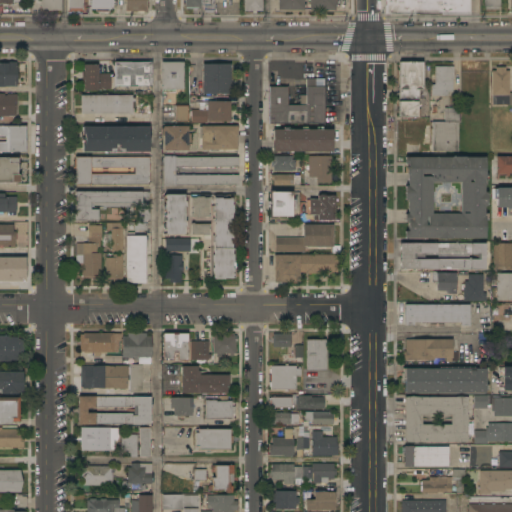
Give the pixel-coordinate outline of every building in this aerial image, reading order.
[(41,0),(61,0),(62,10),(42,10),(41,0)] [(82,0),(82,10),(81,10),(81,11),(69,11),(69,10),(67,10),(67,0),(82,0)] [(147,0),(147,11),(137,11),(137,12),(132,12),(132,11),(126,11),(126,0),(113,0),(113,10),(109,10),(109,9),(107,9),(107,12),(96,11),(96,9),(95,9),(95,10),(91,10),(91,0),(147,0)] [(214,0),(214,10),(213,10),(213,12),(205,12),(205,11),(203,11),(203,4),(200,4),(200,8),(184,8),(184,0),(214,0)] [(262,0),(262,11),(244,11),(244,0),(262,0)] [(303,0),(303,4),(305,4),(305,9),(304,9),(304,11),(278,11),(278,0),(303,0)] [(335,0),(335,10),(309,10),(309,0),(335,0)] [(470,0),(470,16),(385,16),(385,0),(470,0)] [(500,0),(500,6),(499,6),(499,9),(485,9),(485,7),(484,7),(483,0),(500,0)] [(6,87),(6,88),(0,88),(0,62),(18,63),(17,87),(6,87)] [(152,62),(152,87),(115,87),(115,62),(152,62)] [(183,90),(161,90),(161,62),(183,62),(183,90)] [(423,62),(423,90),(422,90),(422,92),(419,92),(419,89),(419,99),(399,99),(399,62),(423,62)] [(84,80),(82,80),(82,71),(84,71),(84,64),(98,64),(98,74),(110,74),(111,89),(99,89),(99,91),(85,91),(84,80)] [(230,93),(201,93),(201,65),(202,65),(202,64),(231,64),(230,93)] [(454,67),(454,78),(452,78),(452,92),(448,92),(448,96),(431,96),(431,84),(434,84),(434,67),(454,67)] [(511,105),(492,105),(492,71),(495,71),(495,67),(505,67),(505,71),(509,71),(509,93),(511,93),(511,105)] [(324,124),(269,124),(269,87),(275,87),(276,85),(280,85),(281,87),(288,87),(287,105),(300,105),(300,96),(305,96),(306,79),(315,79),(315,86),(324,86),(324,124)] [(0,93),(4,93),(4,96),(16,96),(16,107),(14,107),(14,116),(0,116),(0,93)] [(81,114),(80,96),(134,95),(134,112),(132,112),(132,114),(81,114)] [(230,122),(207,122),(207,123),(191,123),(191,110),(191,98),(197,98),(197,110),(207,110),(207,101),(230,101),(230,122)] [(417,102),(417,109),(421,109),(421,117),(399,117),(399,101),(417,102)] [(188,122),(175,122),(175,106),(188,106),(188,122)] [(461,108),(460,122),(459,122),(458,152),(432,152),(432,122),(444,122),(444,108),(461,108)] [(26,152),(0,152),(0,142),(6,142),(6,136),(0,136),(0,126),(26,126),(26,152)] [(188,134),(190,134),(190,142),(188,142),(188,150),(164,151),(164,135),(162,135),(162,129),(163,129),(163,126),(188,126),(188,134)] [(237,126),(237,128),(238,128),(238,131),(237,131),(237,150),(215,150),(215,152),(210,152),(210,150),(201,150),(201,126),(237,126)] [(302,130),(302,127),(307,127),(307,129),(317,129),(317,127),(321,127),(321,129),(326,129),(326,126),(333,126),(333,152),(273,152),(273,130),(302,130)] [(149,127),(149,153),(124,153),(124,152),(111,152),(111,153),(82,153),(82,143),(81,143),(81,138),(85,138),(85,134),(83,134),(83,127),(149,127)] [(292,156),(292,160),(295,160),(295,171),(292,171),(273,171),(273,165),(272,165),(272,160),(273,160),(273,156),(292,156)] [(331,183),(317,183),(317,177),(308,177),(309,156),(331,156),(331,183)] [(511,156),(511,173),(508,173),(508,176),(505,176),(505,174),(496,174),(496,156),(511,156)] [(0,157),(18,157),(18,164),(17,164),(19,164),(19,170),(17,170),(17,175),(20,175),(20,182),(0,182),(0,157)] [(75,168),(74,168),(74,159),(75,159),(75,157),(150,157),(150,186),(75,185),(75,168)] [(176,185),(176,186),(164,186),(164,157),(238,157),(238,167),(176,167),(176,175),(238,175),(238,185),(176,185)] [(452,158),(452,157),(465,157),(485,157),(485,174),(489,174),(489,180),(486,180),(486,185),(484,185),(484,192),(487,192),(487,206),(485,206),(485,214),(488,214),(488,220),(485,220),(485,238),(473,238),(473,239),(466,239),(466,238),(451,238),(451,239),(438,239),(438,238),(405,238),(405,231),(408,231),(408,222),(405,222),(405,214),(407,214),(407,200),(405,200),(405,186),(408,186),(408,174),(407,174),(407,167),(408,167),(408,164),(405,164),(405,157),(452,158)] [(293,185),(293,186),(273,185),(273,175),(295,175),(295,176),(300,176),(300,185),(293,185)] [(511,187),(511,208),(497,208),(497,188),(511,187)] [(292,200),(295,200),(295,210),(292,210),(292,217),(289,217),(289,219),(275,219),(275,217),(273,217),(273,219),(268,219),(269,207),(267,207),(268,202),(269,202),(269,191),(273,191),(273,192),(292,192),(292,200)] [(150,192),(150,197),(142,197),(142,206),(93,206),(93,202),(90,202),(90,210),(98,210),(98,221),(75,221),(75,192),(150,192)] [(16,212),(3,212),(3,215),(0,215),(0,193),(5,193),(5,197),(16,197),(16,212)] [(184,202),(186,202),(186,208),(185,208),(184,221),(185,221),(185,227),(184,227),(184,234),(163,234),(163,195),(184,195),(184,202)] [(203,217),(203,218),(196,218),(196,217),(189,217),(190,195),(209,195),(209,217),(203,217)] [(211,206),(213,206),(213,198),(222,198),(222,199),(229,199),(229,195),(236,195),(235,279),(224,279),(224,280),(214,280),(214,278),(210,278),(211,206)] [(335,196),(335,220),(313,220),(313,215),(306,215),(306,200),(309,200),(318,200),(318,196),(335,196)] [(150,223),(137,223),(137,209),(150,209),(150,223)] [(123,251),(111,251),(111,246),(103,246),(102,234),(111,234),(111,223),(123,223),(123,251)] [(194,223),(194,224),(210,225),(209,239),(203,239),(203,234),(191,234),(191,223),(194,223)] [(0,224),(13,225),(13,232),(15,232),(15,248),(4,248),(4,245),(0,245),(0,224)] [(101,277),(100,277),(100,279),(82,278),(83,264),(76,263),(76,243),(88,244),(88,225),(102,226),(102,238),(100,238),(100,246),(97,246),(97,253),(101,253),(101,277)] [(275,252),(275,238),(303,238),(303,225),(333,225),(333,247),(305,247),(305,252),(275,252)] [(146,285),(132,285),(132,283),(126,283),(126,236),(145,236),(146,285)] [(165,252),(165,239),(190,238),(190,252),(165,252)] [(485,244),(485,269),(400,269),(400,243),(485,244)] [(511,270),(505,270),(505,267),(501,267),(501,270),(493,270),(493,243),(511,243),(511,270)] [(123,284),(113,284),(113,280),(106,280),(106,258),(113,258),(113,254),(123,254),(123,284)] [(181,263),(183,263),(183,271),(181,271),(181,283),(169,282),(169,279),(164,279),(165,255),(182,255),(181,263)] [(274,283),(274,255),(338,255),(338,273),(331,273),(331,274),(305,274),(305,273),(300,273),(300,283),(274,283)] [(0,282),(0,258),(26,258),(26,282),(0,282)] [(446,294),(446,291),(436,291),(436,283),(432,283),(432,272),(444,272),(444,273),(456,273),(456,294),(446,294)] [(511,301),(496,301),(496,273),(511,273),(511,301)] [(483,274),(483,293),(486,293),(486,301),(463,301),(463,288),(464,288),(464,281),(467,281),(467,274),(483,274)] [(469,305),(469,326),(460,326),(460,322),(414,322),(414,325),(405,325),(405,305),(469,305)] [(121,341),(118,341),(118,353),(80,352),(81,333),(121,334),(121,341)] [(140,358),(140,360),(134,360),(134,357),(132,357),(132,359),(128,359),(128,358),(122,358),(122,337),(128,337),(128,333),(146,333),(146,337),(152,337),(152,358),(140,358)] [(188,361),(177,361),(177,362),(173,362),(173,361),(163,361),(163,334),(173,334),(173,335),(178,335),(178,334),(188,334),(188,361)] [(291,347),(273,347),(273,344),(271,344),(271,337),(273,337),(273,334),(291,334),(291,347)] [(0,336),(10,336),(10,337),(18,337),(18,339),(22,339),(22,359),(18,359),(18,360),(10,360),(10,362),(0,362),(0,336)] [(233,354),(233,357),(230,357),(230,354),(221,354),(221,357),(216,357),(216,354),(213,354),(213,336),(236,336),(236,354),(233,354)] [(452,339),(452,362),(445,362),(445,359),(434,359),(434,360),(404,360),(404,351),(405,351),(405,339),(452,339)] [(306,370),(306,340),(325,340),(326,370),(306,370)] [(208,354),(211,354),(211,358),(208,358),(208,360),(190,360),(191,341),(209,341),(208,354)] [(303,346),(303,359),(295,359),(295,346),(303,346)] [(121,356),(121,364),(104,363),(104,356),(121,356)] [(142,393),(129,393),(130,364),(142,364),(142,393)] [(285,366),(285,364),(288,364),(288,366),(296,366),(296,369),(298,369),(298,367),(300,367),(300,376),(295,376),(295,389),(287,389),(287,392),(284,392),(284,390),(271,390),(271,387),(270,387),(270,383),(271,383),(271,373),(269,373),(269,369),(271,369),(271,366),(285,366)] [(81,366),(127,366),(127,389),(80,389),(81,366)] [(181,366),(198,366),(198,371),(199,371),(199,375),(229,375),(229,394),(181,394),(181,366)] [(404,381),(402,381),(402,373),(403,373),(403,369),(439,369),(439,367),(474,367),(474,368),(487,368),(487,373),(485,373),(485,386),(488,386),(488,391),(485,391),(485,393),(404,393),(404,381)] [(511,391),(506,391),(506,392),(499,392),(499,387),(502,387),(503,377),(498,377),(498,368),(503,368),(503,367),(511,367),(511,391)] [(0,372),(23,372),(23,394),(0,394),(0,372)] [(273,398),(273,396),(275,396),(275,398),(292,397),(292,395),(296,395),(296,406),(294,406),(294,408),(290,408),(290,409),(287,409),(287,408),(282,408),(282,409),(280,409),(280,408),(275,408),(275,409),(273,409),(273,408),(271,408),(271,405),(269,405),(269,400),(271,400),(271,398),(273,398)] [(297,396),(311,396),(311,397),(324,397),(324,409),(297,409),(297,396)] [(474,409),(473,396),(487,396),(487,409),(474,409)] [(0,423),(0,397),(19,397),(19,415),(20,415),(20,422),(12,422),(12,423),(0,423)] [(78,397),(150,397),(150,425),(78,425),(78,397)] [(404,397),(467,397),(467,443),(404,443),(404,397)] [(192,416),(188,416),(188,418),(185,418),(185,416),(173,416),(173,409),(170,409),(170,398),(192,398),(192,416)] [(493,398),(511,398),(511,417),(493,417),(493,398)] [(205,401),(216,401),(216,402),(231,401),(231,407),(234,407),(235,414),(231,414),(232,419),(205,419),(205,401)] [(312,424),(312,422),(308,422),(308,421),(304,421),(305,412),(330,412),(330,414),(333,414),(333,425),(312,424)] [(270,425),(270,413),(290,413),(290,414),(298,414),(298,424),(290,424),(290,425),(270,425)] [(488,423),(511,423),(511,442),(488,442),(488,423)] [(0,448),(0,428),(2,428),(2,429),(19,429),(19,437),(24,437),(24,448),(0,448)] [(81,428),(110,428),(110,429),(118,429),(118,438),(118,440),(114,440),(114,450),(110,450),(110,451),(81,451),(81,428)] [(140,428),(150,428),(150,457),(139,457),(140,428)] [(269,446),(272,446),(272,437),(284,437),(284,429),(292,429),(292,438),(293,438),(293,457),(284,457),(284,456),(269,456),(269,446)] [(296,430),(300,430),(300,429),(303,429),(303,438),(309,438),(309,449),(296,449),(296,430)] [(229,450),(195,450),(195,430),(229,430),(229,450)] [(312,456),(312,432),(322,431),(322,437),(336,437),(336,444),(337,444),(338,455),(312,456)] [(474,444),(474,431),(487,431),(487,444),(474,444)] [(137,457),(130,457),(130,453),(128,453),(128,451),(121,451),(121,435),(137,435),(137,457)] [(412,466),(412,467),(404,467),(404,454),(402,454),(402,448),(404,448),(404,447),(412,447),(427,447),(427,446),(436,446),(436,447),(448,447),(448,459),(449,459),(449,466),(448,466),(412,466)] [(511,468),(498,468),(499,452),(511,452),(511,468)] [(128,481),(128,468),(131,468),(131,464),(151,464),(152,484),(145,484),(145,483),(142,483),(142,486),(145,486),(145,491),(142,491),(142,492),(122,492),(122,481),(128,481)] [(272,480),(272,476),(270,476),(270,470),(272,470),(272,464),(293,464),(293,467),(302,467),(302,479),(293,479),(293,484),(284,484),(284,480),(272,480)] [(333,464),(333,468),(336,468),(336,475),(333,475),(333,480),(327,480),(327,484),(313,484),(313,479),(303,479),(303,467),(312,467),(312,464),(333,464)] [(215,465),(233,466),(233,483),(230,483),(230,486),(232,486),(232,493),(225,493),(226,491),(212,491),(212,478),(215,478),(215,465)] [(83,486),(83,477),(79,477),(79,466),(113,466),(113,486),(83,486)] [(206,481),(193,481),(194,469),(206,469),(206,481)] [(464,470),(464,478),(462,478),(462,487),(461,487),(461,492),(456,492),(456,491),(452,491),(452,486),(455,486),(455,481),(452,481),(452,469),(464,470)] [(0,471),(20,471),(20,492),(0,492),(0,471)] [(476,471),(476,489),(469,489),(469,493),(463,493),(463,480),(468,480),(467,471),(476,471)] [(511,471),(511,489),(505,489),(505,492),(490,492),(490,494),(479,494),(479,471),(511,471)] [(437,493),(437,494),(421,494),(421,491),(420,491),(420,486),(421,486),(421,485),(420,485),(420,482),(421,482),(421,480),(429,480),(429,477),(451,477),(451,493),(437,493)] [(295,491),(295,498),(298,498),(298,504),(295,504),(295,510),(275,509),(275,491),(295,491)] [(306,511),(306,500),(314,500),(314,493),(335,492),(335,510),(306,511)] [(162,495),(181,495),(181,505),(184,505),(184,496),(198,496),(198,509),(197,509),(197,511),(183,511),(183,510),(163,510),(162,495)] [(152,511),(131,511),(131,503),(138,503),(138,496),(152,496),(152,511)] [(212,511),(212,508),(207,508),(206,496),(233,496),(233,501),(237,501),(237,511),(233,511),(212,511)] [(87,511),(87,500),(89,500),(89,499),(96,499),(96,500),(100,500),(100,499),(106,499),(106,500),(119,500),(119,508),(125,508),(125,511),(87,511)] [(446,500),(446,511),(401,511),(401,501),(446,500)]
